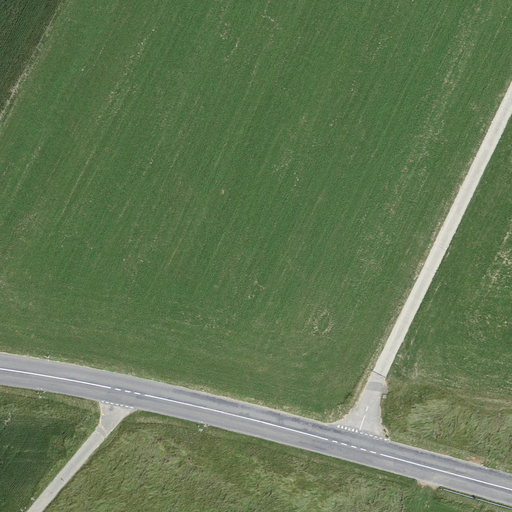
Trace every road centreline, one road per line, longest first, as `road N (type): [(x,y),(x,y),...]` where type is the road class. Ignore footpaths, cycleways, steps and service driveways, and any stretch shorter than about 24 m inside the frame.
road 1 (tertiary): [(0,370),(231,414),(511,487)]
road 2 (track): [(350,445),(511,93)]
road 3 (track): [(31,511),(123,390)]
